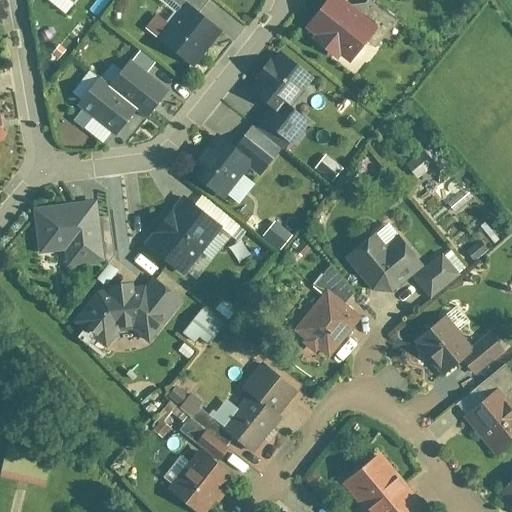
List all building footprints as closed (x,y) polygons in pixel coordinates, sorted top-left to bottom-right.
[(224,31),(200,11),(209,0),(168,0),(190,18),(167,46),(192,68),(224,31)] [(366,0),(361,0),(353,11),(338,0),(332,0),(308,34),(352,67),(378,33),(385,38),(397,22),(366,0)] [(254,86),(285,111),(314,75),(283,50),(254,86)] [(170,88),(134,61),(113,89),(139,109),(149,116),(170,88)] [(120,135),(139,109),(113,89),(98,77),(78,103),(120,135)] [(5,112),(0,112),(0,140),(8,140),(5,112)] [(194,179),(226,201),(254,161),(222,139),(194,179)] [(271,158),(249,142),(242,152),(264,168),(271,158)] [(425,154),(407,169),(416,181),(435,166),(425,154)] [(463,193),(447,208),(454,216),(470,201),(463,193)] [(147,242),(185,273),(223,227),(185,196),(147,242)] [(35,209),(38,267),(100,264),(97,206),(35,209)] [(375,230),(347,259),(380,290),(394,290),(427,262),(401,231),(387,244),(375,230)] [(441,259),(417,281),(433,299),(458,277),(441,259)] [(148,289),(144,290),(143,279),(120,274),(110,266),(99,282),(109,291),(77,327),(89,337),(90,344),(98,344),(108,351),(120,334),(135,333),(151,347),(185,305),(155,281),(148,289)] [(295,337),(328,364),(364,319),(331,293),(295,337)] [(205,312),(184,337),(204,353),(225,328),(205,312)] [(469,366),(479,377),(502,357),(487,340),(474,352),(445,320),(418,344),(452,382),(469,366)] [(511,375),(505,367),(457,407),(499,454),(511,442),(511,413),(501,401),(511,391),(511,375)] [(270,369),(237,410),(228,403),(214,420),(223,427),(222,429),(257,456),(304,397),(270,369)] [(193,397),(181,412),(193,422),(205,407),(193,397)] [(170,403),(157,419),(167,427),(180,412),(170,403)] [(207,433),(197,446),(219,461),(228,448),(207,433)] [(8,442),(2,481),(47,489),(54,450),(8,442)] [(376,447),(339,484),(366,511),(412,511),(426,498),(376,447)] [(182,459),(164,483),(174,490),(171,495),(193,511),(212,511),(236,481),(202,454),(192,467),(182,459)] [(511,484),(501,494),(511,506),(511,484)]
